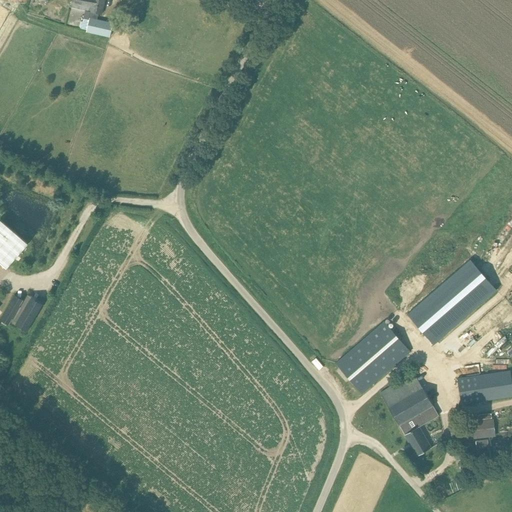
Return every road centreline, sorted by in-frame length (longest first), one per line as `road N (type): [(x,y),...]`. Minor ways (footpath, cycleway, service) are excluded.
road 1 (unclassified): [(320,511),(349,438),(348,413),(177,205),(185,172),(271,0)]
road 2 (track): [(439,511),(379,444),(349,433)]
